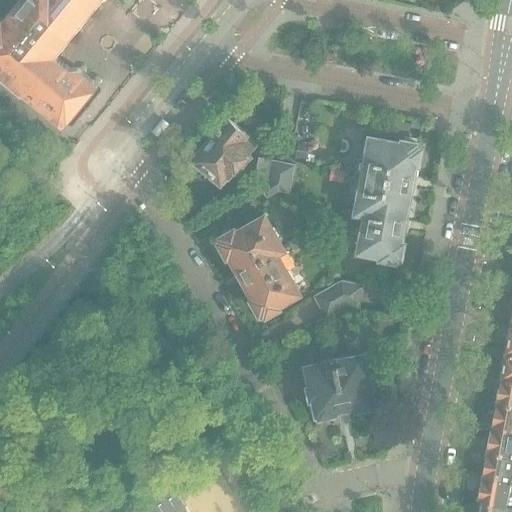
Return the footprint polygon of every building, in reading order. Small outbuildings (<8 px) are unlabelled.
[(0,17),(0,73),(0,74),(11,82),(9,85),(10,85),(12,83),(23,92),(64,127),(99,85),(78,68),(70,68),(56,56),(100,0),(18,0),(3,19),(0,17)] [(248,156),(254,148),(242,139),(245,136),(242,133),(242,129),(234,122),(229,122),(226,120),(194,160),(221,182),(225,176),(229,179),(234,173),(237,176),(251,159),(248,156)] [(419,164),(421,148),(419,148),(419,146),(417,145),(418,143),(403,140),(403,143),(370,137),(363,174),(412,184),(416,163),(419,164)] [(306,160),(308,147),(298,145),(295,158),(306,160)] [(259,158),(255,181),(260,188),(267,182),(271,161),(259,158)] [(279,184),(283,163),(271,161),(267,182),(279,184)] [(288,192),(293,165),(283,163),(279,184),(278,190),(288,192)] [(331,169),(329,181),(343,183),(345,171),(331,169)] [(405,222),(412,185),(412,184),(363,174),(356,212),(350,211),(349,215),(357,217),(358,213),(366,214),(405,222)] [(278,190),(279,184),(267,182),(260,188),(267,197),(278,190)] [(401,242),(404,228),(405,222),(366,214),(359,251),(381,255),(381,258),(396,261),(396,258),(398,258),(399,256),(401,257),(404,242),(401,242)] [(284,249),(265,215),(236,231),(235,229),(222,236),(223,239),(221,240),(222,242),(220,243),(228,256),(230,255),(241,274),(277,253),(284,249)] [(291,245),(298,241),(296,237),(289,241),(291,245)] [(293,249),(301,245),(298,241),(291,245),(293,249)] [(300,293),(277,253),(241,274),(254,298),(252,300),(260,313),(262,312),(263,314),(265,313),(266,315),(279,308),(278,305),(300,293)] [(361,297),(363,285),(342,281),(332,286),(338,296),(342,294),(361,297)] [(320,306),(338,296),(332,286),(314,296),(320,306)] [(361,297),(342,294),(338,296),(345,307),(346,307),(359,309),(361,297)] [(345,307),(338,296),(320,306),(326,318),(345,307)] [(342,342),(339,329),(330,332),(332,344),(336,343),(342,342)] [(511,352),(506,352),(501,376),(511,378),(511,352)] [(373,386),(371,374),(368,374),(364,354),(335,360),(345,408),(356,406),(357,409),(372,406),(372,403),(374,403),(370,386),(373,386)] [(345,408),(335,360),(307,366),(311,386),(309,387),(311,398),(314,398),(317,414),(319,414),(320,417),(335,413),(335,411),(345,408)] [(511,404),(511,378),(501,376),(497,399),(494,401),(511,404)] [(511,429),(511,404),(494,401),(496,403),(492,426),(511,429)] [(511,429),(492,426),(488,448),(485,450),(511,455),(511,429)] [(511,480),(511,455),(485,450),(487,454),(483,475),(511,480)] [(511,480),(483,475),(478,499),(511,505),(511,480)] [(188,511),(173,484),(122,511),(188,511)] [(511,511),(511,505),(478,499),(475,511),(511,511)]
